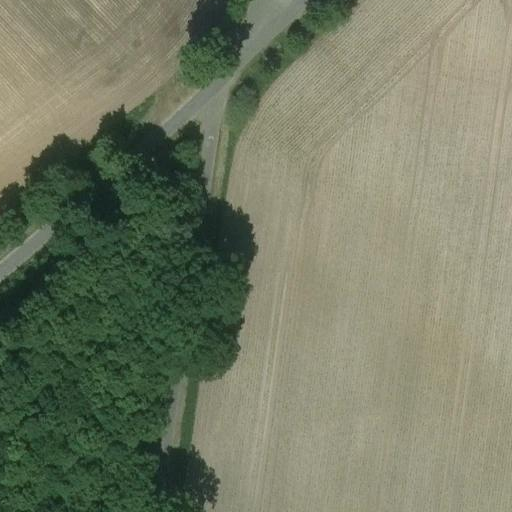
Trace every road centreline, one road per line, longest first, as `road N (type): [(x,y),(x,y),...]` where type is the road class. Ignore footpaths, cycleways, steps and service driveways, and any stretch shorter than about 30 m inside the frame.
road 1 (unclassified): [(161,511),(223,84)]
road 2 (unclassified): [(0,273),(223,84)]
